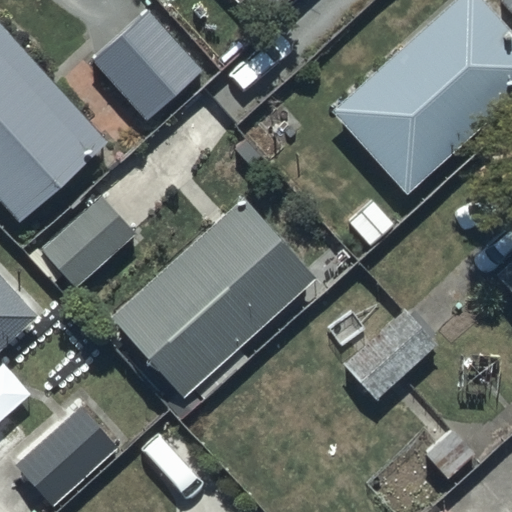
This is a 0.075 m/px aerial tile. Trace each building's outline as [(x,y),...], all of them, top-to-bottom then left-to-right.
[(266,0),(260,6),(277,25),(304,0),(266,0)] [(511,35),(481,0),(461,0),(331,114),(405,200),(511,107),(511,35)] [(511,0),(505,0),(502,3),(511,14),(511,0)] [(151,13),(92,63),(144,124),(202,75),(151,13)] [(0,26),(0,206),(18,227),(108,147),(0,26)] [(134,235),(101,198),(39,252),(73,290),(134,235)] [(244,201),(110,319),(181,401),(315,283),(244,201)] [(511,268),(497,283),(511,298),(511,268)] [(0,352),(36,320),(0,280),(0,352)] [(436,348),(402,311),(341,367),(375,404),(436,348)] [(58,511),(122,455),(79,407),(12,467),(51,511),(58,511)]
